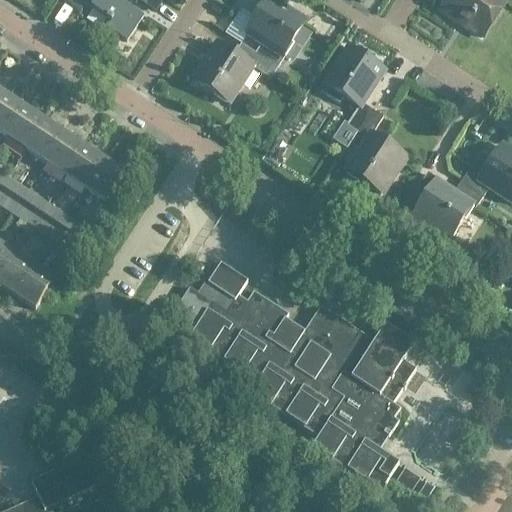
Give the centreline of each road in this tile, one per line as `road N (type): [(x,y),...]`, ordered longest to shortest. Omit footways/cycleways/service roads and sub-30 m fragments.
road 1 (residential): [(511,339),(131,100)]
road 2 (residential): [(511,112),(338,0)]
road 3 (residential): [(131,100),(0,9)]
